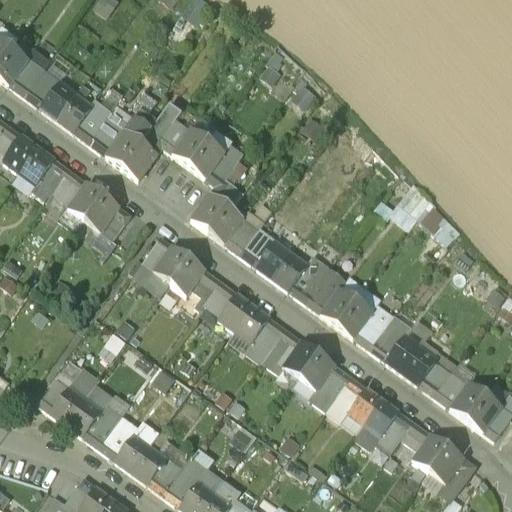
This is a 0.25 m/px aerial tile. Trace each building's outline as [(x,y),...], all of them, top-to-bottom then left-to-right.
[(204,0),(195,0),(184,16),(199,26),(213,7),(204,0)] [(0,67),(10,54),(0,46),(0,67)] [(10,54),(0,67),(0,85),(8,92),(14,82),(22,72),(27,66),(10,54)] [(43,77),(27,65),(27,66),(22,72),(38,83),(38,84),(43,77)] [(38,83),(22,72),(14,82),(30,94),(31,94),(37,86),(38,84),(38,83)] [(30,94),(14,82),(8,92),(24,103),(30,94)] [(52,97),(37,86),(31,94),(46,105),(52,97)] [(46,105),(39,115),(56,127),(75,101),(74,100),(58,89),(46,105)] [(89,96),(81,90),(74,100),(75,101),(82,106),(89,96)] [(31,94),(30,94),(24,103),(39,115),(46,105),(31,94)] [(75,101),(56,127),(72,139),(79,129),(86,119),(91,113),(91,112),(82,106),(75,101)] [(149,134),(139,148),(156,160),(161,153),(161,152),(156,148),(162,140),(172,126),(173,126),(182,113),(171,105),(149,134)] [(110,118),(94,107),(91,112),(91,113),(86,119),(101,130),(108,120),(110,118)] [(101,130),(86,119),(79,129),(94,141),(101,130)] [(125,133),(108,120),(101,130),(118,142),(123,136),(125,133)] [(149,134),(132,123),(125,133),(123,136),(139,148),(149,134)] [(173,126),(172,126),(162,140),(177,151),(188,137),(173,126)] [(20,140),(5,129),(0,135),(0,139),(14,149),(20,140)] [(94,141),(79,129),(72,139),(88,150),(95,142),(94,141)] [(118,142),(101,130),(94,141),(95,142),(111,152),(118,142)] [(177,151),(171,160),(187,172),(206,146),(190,134),(177,151)] [(111,152),(104,162),(121,174),(139,148),(123,136),(118,142),(111,152)] [(14,149),(0,139),(0,156),(6,160),(14,149)] [(37,152),(20,140),(14,149),(6,160),(2,166),(18,178),(37,152)] [(177,151),(162,140),(156,148),(161,152),(161,153),(171,160),(177,151)] [(111,152),(95,142),(88,150),(104,162),(111,152)] [(206,146),(187,172),(204,184),(210,175),(219,163),(223,158),(222,158),(206,146)] [(139,148),(121,174),(137,186),(156,160),(139,148)] [(227,151),(222,158),(223,158),(219,163),(232,172),(241,160),(227,151)] [(398,178),(372,151),(363,161),(389,188),(398,178)] [(37,152),(18,178),(34,190),(35,190),(47,174),(54,164),(37,152)] [(232,172),(219,163),(210,175),(224,185),(229,178),(233,173),(232,172)] [(69,176),(54,164),(47,174),(62,185),(63,185),(69,176)] [(47,174),(35,190),(34,190),(30,196),(46,206),(52,197),(53,197),(62,185),(47,174)] [(224,185),(210,175),(204,184),(213,191),(214,190),(219,194),(225,186),(224,185)] [(85,187),(69,176),(63,185),(78,197),(85,187)] [(229,178),(224,185),(230,189),(235,182),(229,178)] [(63,185),(62,185),(53,197),(69,209),(78,197),(63,185)] [(225,186),(219,194),(214,190),(213,191),(208,198),(224,211),(230,214),(242,198),(237,194),(230,189),(224,185),(225,186)] [(102,200),(85,187),(78,197),(69,209),(66,214),(83,225),(102,200)] [(392,217),(413,232),(420,224),(451,247),(466,229),(414,189),(392,217)] [(224,211),(208,198),(189,224),(206,236),(224,211)] [(102,200),(83,225),(99,238),(106,229),(112,221),(118,212),(102,200)] [(224,211),(206,236),(223,248),(229,239),(240,224),(242,222),(230,214),(224,211)] [(130,220),(118,212),(112,221),(123,229),(130,220)] [(263,227),(247,215),(242,222),(240,224),(256,236),(259,232),(263,227)] [(123,229),(112,221),(106,229),(117,237),(123,229)] [(256,236),(240,224),(229,239),(245,251),(253,241),(256,236)] [(275,244),(259,232),(256,236),(253,241),(268,252),(273,245),(275,244)] [(245,251),(229,239),(223,248),(238,260),(245,251)] [(268,252),(253,241),(245,251),(261,262),(268,252)] [(171,250),(159,242),(153,251),(164,259),(171,250)] [(261,262),(254,271),(271,283),(290,257),(282,251),(273,245),(268,252),(261,262)] [(295,251),(287,245),(282,251),(290,257),(295,251)] [(152,276),(168,288),(187,262),(171,250),(164,259),(152,276)] [(153,251),(141,267),(152,276),(164,259),(153,251)] [(245,251),(238,260),(254,271),(261,262),(245,251)] [(290,257),(271,283),(287,295),(294,286),(302,275),(306,269),(290,257)] [(204,274),(187,262),(168,288),(185,300),(197,283),(204,274)] [(328,274),(310,262),(306,269),(302,275),(317,286),(318,287),(328,274)] [(220,285),(204,274),(197,283),(213,294),(213,295),(220,285)] [(344,287),(328,274),(318,287),(333,298),(338,292),(340,293),(344,287)] [(317,286),(302,275),(294,286),(309,297),(317,286)] [(213,294),(197,283),(191,292),(201,300),(206,303),(213,294)] [(236,297),(220,285),(213,295),(229,306),(236,297)] [(309,297),(294,286),(287,295),(303,307),(310,298),(309,297)] [(318,287),(317,286),(309,297),(310,298),(326,309),(333,298),(318,287)] [(71,297),(60,289),(55,296),(66,304),(71,297)] [(326,309),(319,318),(336,330),(354,304),(340,293),(338,292),(333,298),(326,309)] [(213,295),(213,294),(206,303),(203,307),(219,319),(229,306),(213,295)] [(219,319),(217,323),(233,335),(252,309),(236,297),(229,306),(219,319)] [(326,309),(310,298),(303,307),(319,318),(326,309)] [(201,300),(193,310),(198,314),(203,307),(206,303),(201,300)] [(354,304),(336,330),(352,342),(359,333),(368,319),(371,316),(354,304)] [(252,309),(233,335),(249,346),(250,347),(254,341),(262,330),(269,321),(252,309)] [(391,322),(375,310),(371,316),(368,319),(384,331),(385,331),(391,322)] [(384,331),(368,319),(359,333),(374,344),(384,331)] [(285,333),(269,321),(262,330),(278,342),(285,333)] [(385,331),(381,336),(382,336),(387,340),(397,325),(392,321),(385,331)] [(397,325),(387,340),(397,347),(403,339),(405,341),(409,334),(397,325)] [(278,342),(262,330),(254,341),(270,353),(271,353),(278,342)] [(390,356),(375,345),(382,336),(381,336),(385,331),(384,331),(374,344),(368,354),(384,365),(390,356)] [(104,355),(117,363),(130,341),(117,333),(104,355)] [(301,344),(285,333),(278,342),(294,353),(301,344)] [(374,344),(359,333),(352,342),(368,354),(374,344)] [(387,340),(382,336),(375,345),(390,356),(397,347),(387,340)] [(405,341),(403,339),(397,347),(390,356),(384,365),(400,377),(419,351),(405,341)] [(270,353),(254,341),(250,347),(249,346),(244,353),(261,365),(270,353)] [(294,353),(278,342),(271,353),(277,358),(286,364),(294,353)] [(317,356),(301,344),(294,353),(286,364),(282,370),(298,382),(317,356)] [(457,369),(423,345),(419,351),(436,363),(433,368),(449,379),(450,378),(457,369)] [(419,351),(400,377),(417,389),(423,380),(433,368),(436,363),(419,351)] [(277,358),(271,353),(264,363),(270,367),(277,358)] [(333,368),(317,356),(298,382),(314,394),(315,394),(317,391),(327,378),(333,368)] [(473,378),(458,367),(457,369),(450,378),(465,389),(467,386),(468,387),(473,378)] [(349,380),(333,368),(327,378),(342,389),(349,380)] [(449,379),(433,368),(423,380),(439,392),(449,379)] [(94,390),(78,378),(72,386),(60,378),(55,386),(66,394),(67,392),(84,404),(94,390)] [(342,389),(327,378),(317,391),(333,402),(336,398),(343,389),(342,389)] [(465,389),(450,378),(449,379),(439,392),(455,403),(465,389)] [(365,391),(349,380),(342,389),(343,389),(358,401),(365,391)] [(439,392),(423,380),(417,389),(433,401),(439,392)] [(55,386),(37,410),(48,418),(66,394),(55,386)] [(455,403),(448,412),(465,425),(484,399),(468,387),(467,386),(465,389),(455,403)] [(358,401),(343,389),(336,398),(352,410),(358,401)] [(505,398),(492,389),(484,399),(498,409),(505,398)] [(126,413),(94,390),(84,404),(100,416),(100,417),(115,428),(126,413)] [(333,402),(317,391),(315,394),(314,394),(307,402),(324,415),(325,414),(333,402)] [(381,403),(365,391),(358,401),(352,410),(346,417),(363,429),(381,403)] [(66,394),(48,418),(65,430),(84,404),(67,392),(66,394)] [(455,403),(439,392),(433,401),(448,412),(455,403)] [(352,410),(336,398),(333,402),(325,414),(340,425),(346,417),(352,410)] [(484,399),(465,425),(481,437),(488,427),(500,411),(498,409),(484,399)] [(381,403),(363,429),(363,430),(379,441),(391,424),(398,415),(381,403)] [(84,404),(65,430),(81,442),(100,417),(100,416),(84,404)] [(500,411),(488,427),(499,436),(511,419),(500,411)] [(414,427),(398,415),(391,424),(405,434),(407,436),(414,427)] [(100,417),(81,442),(97,454),(104,444),(103,444),(111,434),(115,428),(100,417)] [(391,424),(379,441),(393,451),(405,434),(391,424)] [(430,438),(414,427),(407,436),(408,437),(423,447),(430,438)] [(499,436),(488,427),(481,437),(493,445),(499,436)] [(379,441),(363,430),(354,443),(370,454),(374,448),(388,458),(393,451),(379,441)] [(138,431),(132,439),(148,451),(154,443),(138,431)] [(127,446),(111,434),(103,444),(104,444),(97,454),(113,465),(127,446)] [(423,447),(408,437),(403,444),(418,455),(423,447)] [(418,455),(411,464),(427,476),(446,450),(430,438),(423,447),(418,455)] [(127,446),(113,465),(130,477),(148,451),(132,439),(127,446)] [(162,448),(155,443),(149,451),(157,457),(163,449),(162,448)] [(189,463),(165,445),(162,448),(163,449),(157,457),(165,463),(165,464),(180,475),(181,474),(189,463)] [(462,462),(446,450),(427,476),(443,488),(444,488),(456,471),(462,462)] [(149,451),(148,451),(130,477),(146,489),(153,480),(165,464),(165,463),(157,457),(149,451)] [(397,466),(389,461),(383,470),(391,475),(397,466)] [(474,471),(462,462),(456,471),(467,480),(474,471)] [(205,475),(189,463),(181,474),(197,485),(204,476),(205,475)] [(165,464),(153,480),(168,491),(180,475),(165,464)] [(456,471),(444,488),(443,488),(437,496),(449,505),(467,480),(456,471)] [(197,485),(181,474),(180,475),(168,491),(169,492),(184,503),(197,486),(197,485)] [(204,476),(197,485),(197,486),(213,498),(221,488),(204,476)] [(168,491),(153,480),(146,489),(162,501),(169,492),(168,491)] [(94,491),(83,483),(70,500),(82,508),(94,491)] [(203,511),(213,498),(197,486),(184,503),(177,511),(203,511)] [(221,488),(213,498),(230,510),(235,502),(234,498),(221,488)] [(82,508),(78,511),(104,511),(111,503),(94,491),(82,508)] [(177,511),(184,503),(169,492),(162,501),(177,511)] [(2,511),(9,504),(0,497),(0,511),(2,511)] [(228,511),(230,510),(213,498),(203,511),(228,511)] [(59,511),(63,507),(53,500),(44,511),(59,511)] [(248,511),(235,502),(230,510),(228,511),(248,511)] [(123,511),(111,503),(104,511),(123,511)]
